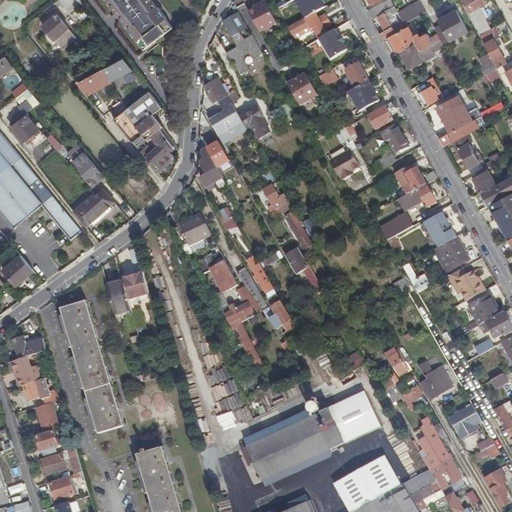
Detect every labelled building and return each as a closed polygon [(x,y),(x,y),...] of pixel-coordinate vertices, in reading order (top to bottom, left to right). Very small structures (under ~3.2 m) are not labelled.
[(63,0),(71,10),(83,1),(82,0),(63,0)] [(130,30),(138,41),(139,41),(145,49),(157,40),(156,39),(161,35),(162,36),(174,28),(167,19),(167,18),(159,7),(160,7),(154,0),(106,0),(112,8),(113,7),(126,23),(125,24),(129,30),(130,30)] [(391,0),(385,0),(368,11),(372,18),(384,10),(394,5),(391,0)] [(486,2),(484,0),(462,0),(466,6),(481,35),(492,28),(480,6),(486,2)] [(426,11),(420,1),(398,12),(404,24),(426,11)] [(260,7),(257,9),(268,30),(278,24),(266,2),(259,6),(260,7)] [(394,5),(384,10),(386,13),(378,17),(384,28),(386,31),(381,34),(384,40),(388,37),(401,30),(398,24),(400,23),(394,12),(397,11),(394,5)] [(347,13),(343,7),(328,15),(329,17),(327,19),(329,24),(347,13)] [(268,30),(257,9),(250,13),(262,34),(268,30)] [(287,10),(281,13),(289,28),(301,21),(298,17),(293,20),(287,10)] [(442,25),(435,28),(438,34),(441,40),(444,45),(469,32),(457,10),(439,19),(442,25)] [(47,17),(44,19),(46,22),(43,25),(48,30),(44,33),(47,37),(51,34),(55,39),(63,49),(77,37),(69,27),(57,13),(49,20),(47,17)] [(238,13),(223,21),(232,36),(237,48),(236,48),(238,50),(242,58),(248,53),(254,60),(262,53),(252,35),(245,39),(239,32),(247,28),(238,13)] [(310,23),(307,18),(301,21),(289,28),(296,39),(315,28),(312,22),(310,23)] [(406,27),(401,30),(388,37),(398,53),(401,51),(415,43),(420,51),(441,40),(438,34),(430,38),(429,35),(422,39),(421,37),(419,33),(414,36),(408,26),(406,27)] [(481,35),(480,35),(486,44),(487,43),(495,60),(499,68),(508,63),(494,39),(501,36),(496,26),(492,28),(481,35)] [(339,37),(335,29),(321,38),(332,57),(346,48),(342,41),(344,40),(341,36),(339,37)] [(321,38),(319,39),(331,57),(332,57),(321,38)] [(445,46),(444,45),(441,40),(420,51),(424,60),(435,55),(434,52),(445,46)] [(424,60),(420,51),(415,43),(401,51),(410,67),(424,60)] [(242,58),(238,50),(229,56),(240,75),(249,69),(242,58)] [(484,59),(491,73),(499,68),(495,60),(491,55),(484,59)] [(112,81),(135,68),(126,56),(105,68),(112,81)] [(2,68),(7,74),(14,70),(4,57),(0,60),(0,61),(4,67),(2,68)] [(499,68),(504,78),(511,93),(511,60),(508,63),(499,68)] [(354,89),(369,80),(359,62),(346,70),(353,83),(351,84),(354,89)] [(80,81),(89,93),(112,81),(105,68),(105,67),(80,81)] [(491,73),(488,74),(493,84),(504,78),(499,68),(491,73)] [(319,79),(323,86),(338,78),(333,69),(327,73),(327,74),(319,79)] [(300,80),(298,82),(310,102),(320,97),(307,75),(299,79),(300,80)] [(434,77),(427,80),(430,86),(425,88),(424,87),(418,90),(419,92),(418,93),(425,107),(439,99),(436,95),(439,93),(441,97),(441,96),(443,99),(445,98),(434,77)] [(212,82),(221,100),(228,96),(229,96),(219,78),(212,82)] [(297,82),(296,80),(290,84),(302,106),(310,102),(298,82),(297,82)] [(354,89),(349,91),(361,111),(381,99),(369,80),(354,89)] [(204,86),(215,104),(219,101),(221,100),(212,82),(204,86)] [(12,91),(26,113),(39,105),(26,83),(12,91)] [(160,127),(175,146),(176,145),(162,126),(164,125),(155,113),(156,112),(164,106),(151,89),(131,105),(153,133),(160,127)] [(229,96),(228,96),(232,103),(240,98),(236,91),(229,96)] [(452,131),(439,138),(444,146),(453,141),(469,133),(486,123),(484,118),(477,107),(474,109),(472,106),(469,107),(471,110),(464,114),(460,106),(463,103),(459,95),(439,107),(452,131)] [(219,115),(210,120),(224,144),(230,140),(229,139),(241,132),(241,133),(248,130),(245,126),(240,116),(232,103),(228,96),(221,100),(219,101),(225,111),(226,113),(220,117),(219,115)] [(395,107),(392,102),(369,115),(378,129),(394,119),(389,110),(395,107)] [(114,118),(133,140),(142,133),(149,141),(153,138),(158,144),(153,149),(148,144),(142,150),(160,171),(175,157),(170,151),(175,146),(160,127),(153,133),(131,105),(114,118)] [(258,106),(240,116),(245,126),(251,122),(260,138),(271,131),(262,117),(264,116),(258,106)] [(21,112),(14,118),(17,122),(11,127),(23,143),(39,130),(27,115),(25,116),(21,112)] [(210,127),(203,114),(202,126),(204,126),(205,127),(210,127)] [(345,124),(334,130),(342,143),(345,142),(352,138),(350,134),(346,128),(345,124)] [(352,124),(346,128),(350,134),(356,131),(352,124)] [(410,146),(397,124),(383,132),(387,138),(389,137),(395,149),(399,147),(401,151),(410,146)] [(81,230),(47,189),(0,131),(0,156),(13,172),(41,205),(43,204),(72,238),(81,230)] [(47,137),(42,131),(31,140),(36,146),(47,137)] [(469,133),(453,141),(457,150),(460,149),(470,167),(483,160),(477,150),(475,151),(470,143),(474,141),(469,133)] [(352,138),(345,142),(349,148),(356,144),(352,138)] [(219,141),(207,148),(218,167),(230,160),(219,141)] [(90,189),(94,194),(96,196),(99,193),(94,186),(98,183),(99,184),(100,184),(101,184),(102,183),(102,182),(101,180),(106,177),(101,171),(95,163),(79,144),(66,154),(82,173),(93,186),(90,189)] [(218,167),(207,148),(204,150),(203,154),(207,159),(204,160),(203,165),(208,173),(201,177),(207,187),(211,185),(212,186),(214,185),(213,183),(214,183),(219,190),(221,191),(224,190),(228,188),(229,185),(218,167)] [(350,173),(353,171),(360,167),(351,149),(340,155),(350,173)] [(505,158),(501,151),(490,158),(492,161),(494,164),(505,158)] [(381,169),(397,160),(392,153),(377,162),(381,169)] [(342,177),(344,179),(351,175),(350,173),(340,155),(332,159),(342,177)] [(0,209),(15,227),(41,205),(13,172),(0,156),(0,209)] [(341,178),(342,177),(332,159),(330,160),(341,178)] [(409,165),(397,172),(407,190),(409,193),(427,183),(438,177),(434,170),(424,176),(418,167),(412,170),(409,165)] [(484,169),(472,176),(481,193),(505,179),(502,175),(494,179),(489,170),(485,172),(484,169)] [(511,175),(505,179),(481,193),(489,206),(490,205),(511,192),(511,175)] [(289,201),(286,196),(284,197),(275,183),(265,190),(276,209),(289,201)] [(409,193),(400,199),(406,210),(425,199),(429,206),(438,201),(427,183),(409,193)] [(94,194),(74,212),(86,226),(91,222),(110,206),(114,201),(104,189),(99,193),(96,196),(94,194)] [(385,203),(386,206),(400,199),(409,193),(407,190),(385,203)] [(511,192),(490,205),(510,239),(511,237),(511,192)] [(276,209),(279,214),(292,206),(289,201),(276,209)] [(112,208),(110,206),(91,222),(93,224),(112,208)] [(229,208),(219,214),(225,223),(234,217),(229,208)] [(303,224),(294,210),(286,215),(304,248),(311,243),(301,225),(303,224)] [(431,243),(434,249),(457,236),(444,212),(425,222),(430,229),(427,231),(429,235),(432,233),(436,240),(431,243)] [(195,221),(183,227),(192,246),(205,240),(214,236),(204,214),(194,219),(195,221)] [(408,214),(382,229),(388,240),(395,237),(415,225),(408,214)] [(457,236),(434,249),(448,273),(471,260),(457,236)] [(388,240),(395,251),(401,247),(395,237),(388,240)] [(205,240),(192,246),(194,252),(205,246),(204,244),(206,243),(205,240)] [(90,243),(85,247),(87,251),(93,247),(90,243)] [(214,255),(221,251),(219,245),(211,249),(214,255)] [(320,283),(299,248),(287,256),(297,274),(305,270),(308,277),(310,276),(318,290),(322,287),(320,283)] [(231,289),(240,285),(221,251),(214,255),(199,262),(204,273),(213,269),(218,276),(222,274),(226,280),(231,289)] [(281,258),(278,251),(266,258),(269,265),(281,258)] [(34,270),(21,255),(4,270),(16,285),(34,270)] [(275,288),(270,280),(269,280),(255,256),(248,260),(257,275),(255,276),(258,281),(260,280),(267,292),(275,288)] [(412,281),(418,293),(419,293),(425,289),(410,263),(403,267),(412,281)] [(254,279),(247,267),(239,271),(247,285),(241,287),(249,302),(255,312),(261,309),(261,308),(268,304),(266,299),(254,279)] [(462,292),(467,300),(487,289),(483,282),(481,283),(474,270),(467,273),(464,267),(449,276),(453,284),(457,282),(462,292)] [(225,292),(231,289),(226,280),(222,274),(218,276),(213,269),(221,284),(223,283),(226,287),(223,289),(225,292)] [(130,299),(147,294),(141,272),(123,277),(130,299)] [(147,294),(150,293),(144,272),(141,272),(147,294)] [(332,275),(320,283),(322,287),(335,279),(332,275)] [(108,285),(116,314),(132,309),(124,281),(108,285)] [(459,294),(462,292),(457,282),(453,284),(459,294)] [(275,288),(267,292),(269,299),(278,294),(278,292),(275,288)] [(278,294),(269,299),(278,315),(272,319),(277,328),(284,324),(287,329),(296,323),(287,309),(278,294)] [(228,305),(223,295),(216,299),(223,315),(227,313),(234,329),(240,326),(241,328),(240,329),(243,335),(238,337),(242,344),(245,343),(254,360),(260,357),(242,321),(256,314),(255,312),(249,302),(237,308),(235,304),(231,306),(233,310),(229,312),(227,308),(226,306),(228,305)] [(478,320),(481,325),(500,313),(490,295),(470,306),(478,320)] [(88,301),(62,308),(98,433),(124,426),(88,301)] [(269,319),(276,314),(270,306),(264,311),(269,319)] [(133,311),(136,324),(138,331),(147,329),(141,308),(133,311)] [(500,313),(481,325),(486,333),(492,329),(498,338),(505,334),(506,335),(511,331),(511,324),(504,311),(500,313)] [(381,325),(385,323),(378,313),(375,315),(381,325)] [(465,328),(467,332),(481,325),(478,320),(465,328)] [(125,339),(139,335),(138,331),(136,324),(123,329),(125,339)] [(414,336),(412,331),(405,335),(408,340),(414,336)] [(47,351),(42,335),(30,339),(29,335),(14,339),(20,359),(34,355),(47,351)] [(511,336),(503,342),(511,358),(511,336)] [(290,354),(295,351),(294,349),(289,340),(283,343),(290,354)] [(476,348),(480,355),(494,347),(490,340),(476,348)] [(404,356),(400,348),(397,350),(396,349),(387,354),(400,376),(412,369),(409,364),(404,356)] [(333,350),(327,353),(342,377),(354,370),(351,365),(350,364),(343,368),(333,350)] [(18,360),(11,362),(14,372),(17,371),(22,386),(24,385),(41,380),(34,355),(20,359),(18,360)] [(211,355),(205,357),(208,366),(215,364),(211,355)] [(263,364),(260,357),(254,360),(251,361),(255,368),(263,364)] [(367,363),(364,357),(351,365),(354,370),(367,363)] [(426,362),(420,366),(428,379),(422,382),(423,385),(423,386),(431,400),(449,389),(447,384),(450,382),(444,373),(441,374),(438,369),(433,372),(426,362)] [(202,376),(207,388),(231,379),(227,368),(202,376)] [(13,372),(18,387),(22,386),(17,371),(14,372),(13,372)] [(504,373),(491,380),(496,389),(509,382),(504,373)] [(136,383),(152,378),(151,374),(134,378),(136,383)] [(395,383),(383,390),(385,393),(397,385),(401,383),(395,375),(392,377),(395,383)] [(46,405),(62,400),(59,389),(49,392),(48,387),(50,387),(49,385),(47,385),(45,379),(41,380),(24,385),(29,401),(41,398),(42,399),(44,399),(46,405)] [(236,381),(210,390),(219,416),(224,414),(230,429),(253,420),(247,405),(245,406),(236,381)] [(397,385),(404,397),(408,404),(412,401),(424,395),(418,386),(410,391),(406,384),(405,385),(403,382),(401,383),(397,385)] [(385,393),(391,404),(404,397),(397,385),(385,393)] [(366,391),(249,447),(264,480),(382,425),(366,391)] [(511,404),(510,401),(495,409),(506,430),(511,426),(511,419),(506,408),(511,404)] [(43,432),(60,427),(53,404),(46,406),(46,405),(37,408),(43,432)] [(473,405),(465,409),(474,425),(482,421),(473,405)] [(474,425),(465,409),(460,412),(459,410),(456,412),(457,414),(451,417),(462,438),(477,430),(474,425)] [(63,426),(69,424),(66,415),(60,417),(63,426)] [(425,461),(429,469),(452,456),(445,445),(442,439),(435,426),(429,417),(423,421),(426,427),(422,430),(427,438),(420,442),(430,458),(425,461)] [(435,426),(442,439),(448,436),(441,423),(435,426)] [(35,427),(23,431),(25,436),(36,433),(35,427)] [(0,436),(1,441),(0,441),(0,452),(7,450),(15,447),(13,441),(12,440),(10,441),(7,429),(0,431),(0,436)] [(41,451),(56,446),(59,445),(54,431),(37,436),(41,451)] [(484,442),(488,448),(495,444),(492,437),(484,442)] [(68,450),(76,448),(74,440),(66,442),(68,450)] [(482,451),(488,448),(484,442),(479,445),(482,451)] [(488,449),(472,456),(475,461),(491,454),(493,456),(501,453),(496,444),(488,449)] [(43,458),(58,453),(56,446),(41,451),(43,458)] [(144,454),(138,455),(155,511),(183,511),(164,447),(148,452),(147,450),(143,451),(144,454)] [(81,473),(83,472),(76,448),(68,450),(63,452),(64,454),(42,460),(47,476),(61,472),(59,466),(67,464),(65,459),(71,457),(76,474),(81,473)] [(384,455),(375,460),(385,477),(392,490),(401,485),(384,455)] [(431,471),(437,481),(445,495),(446,497),(452,493),(441,475),(446,472),(453,482),(461,477),(451,460),(454,459),(452,456),(429,469),(431,471)] [(490,456),(478,461),(485,478),(498,472),(490,456)] [(375,460),(362,468),(374,488),(379,496),(379,497),(392,490),(385,477),(375,460)] [(208,475),(217,472),(213,461),(205,464),(208,475)] [(511,473),(508,467),(486,480),(502,508),(511,503),(506,494),(509,492),(504,484),(511,479),(511,473)] [(374,488),(362,468),(334,483),(349,511),(350,511),(377,497),(379,496),(374,488)] [(406,486),(411,496),(437,481),(431,471),(406,486)] [(82,476),(81,473),(76,474),(70,476),(71,477),(52,483),(57,500),(76,494),(74,487),(71,479),(82,476)] [(437,481),(411,496),(420,510),(445,495),(437,481)] [(379,497),(382,503),(395,495),(399,502),(411,496),(406,486),(402,488),(401,485),(392,490),(379,497)] [(468,511),(465,511),(460,504),(462,502),(460,498),(458,499),(453,492),(452,493),(446,497),(455,511),(468,511)] [(465,497),(471,507),(480,502),(474,492),(465,497)] [(420,511),(420,510),(411,496),(399,502),(395,495),(382,503),(387,511),(420,511)] [(94,511),(90,496),(65,504),(67,511),(94,511)] [(387,511),(382,503),(379,497),(379,496),(377,497),(350,511),(387,511)] [(33,511),(30,502),(7,508),(7,511),(33,511)] [(315,511),(311,502),(288,511),(315,511)]
